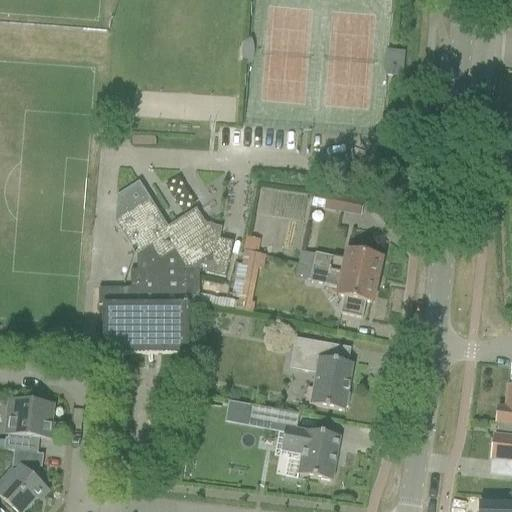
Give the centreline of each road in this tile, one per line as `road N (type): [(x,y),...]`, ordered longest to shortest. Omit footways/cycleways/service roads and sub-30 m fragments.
road 1 (tertiary): [(434,360),(457,181),(464,0)]
road 2 (residential): [(0,377),(53,382),(76,397),(70,511)]
road 3 (tertiary): [(409,511),(434,360)]
